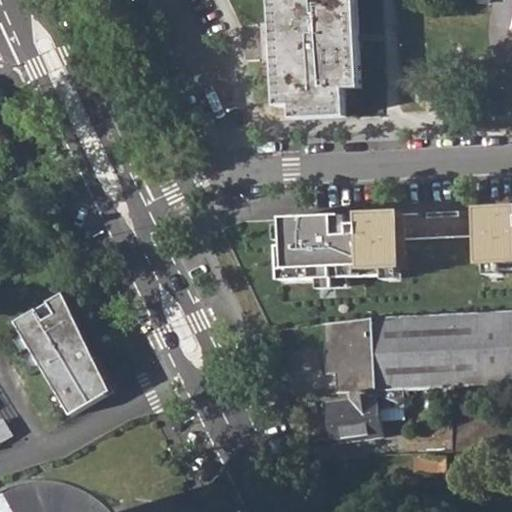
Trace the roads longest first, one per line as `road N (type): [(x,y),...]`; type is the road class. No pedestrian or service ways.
road 1 (residential): [(230,167),(511,160)]
road 2 (tertiary): [(26,16),(126,216)]
road 3 (residential): [(201,367),(40,454)]
road 4 (residential): [(168,0),(216,106),(230,167)]
road 5 (tertiary): [(126,216),(201,367)]
road 6 (tertiary): [(201,367),(273,511)]
